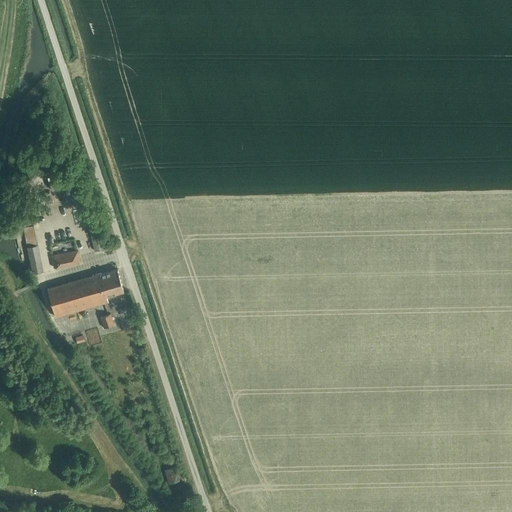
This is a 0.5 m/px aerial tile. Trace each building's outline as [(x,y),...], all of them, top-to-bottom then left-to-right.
[(32,272),(42,270),(33,225),(23,227),(32,272)] [(93,250),(104,248),(99,226),(88,228),(93,250)] [(53,268),(79,263),(77,250),(51,255),(53,268)] [(123,291),(117,270),(116,269),(100,274),(100,272),(46,287),(55,316),(108,301),(106,295),(123,291)] [(100,317),(104,328),(114,324),(111,313),(100,317)] [(85,341),(83,335),(75,337),(77,343),(85,341)] [(168,483),(179,479),(175,466),(164,469),(168,483)]
